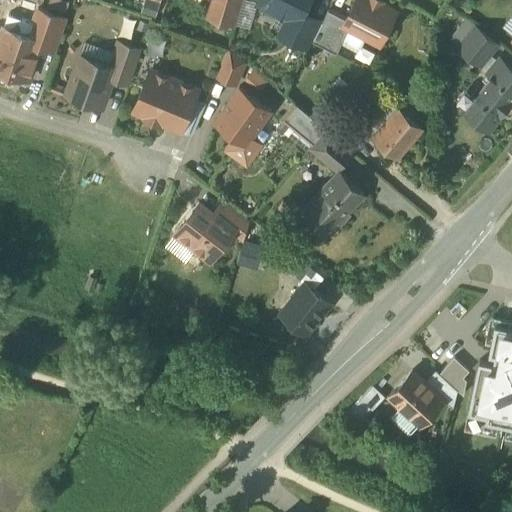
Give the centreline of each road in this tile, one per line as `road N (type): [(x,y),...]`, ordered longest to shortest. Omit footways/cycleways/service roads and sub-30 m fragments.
road 1 (tertiary): [(457,243),(240,475)]
road 2 (residential): [(0,107),(126,148),(147,169)]
